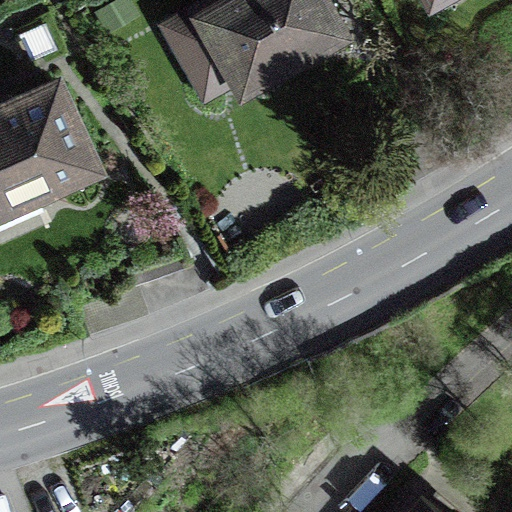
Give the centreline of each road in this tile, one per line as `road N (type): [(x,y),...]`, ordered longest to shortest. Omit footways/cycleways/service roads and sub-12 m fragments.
road 1 (tertiary): [(0,435),(289,324),(511,200)]
road 2 (residential): [(511,337),(334,511)]
